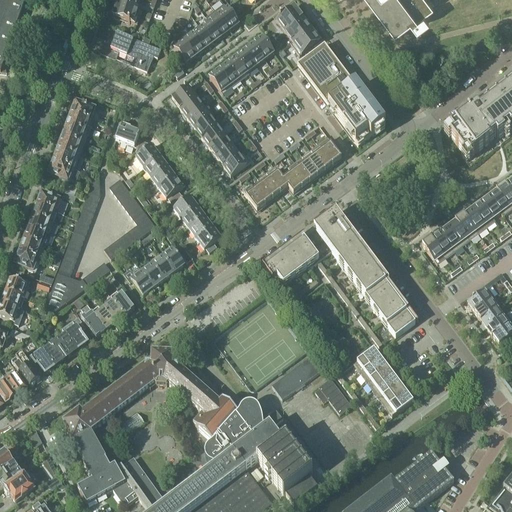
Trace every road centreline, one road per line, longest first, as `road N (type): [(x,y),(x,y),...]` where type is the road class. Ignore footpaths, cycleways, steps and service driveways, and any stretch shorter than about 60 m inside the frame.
road 1 (tertiary): [(0,438),(259,250)]
road 2 (residential): [(259,250),(145,109),(59,72)]
road 3 (residential): [(477,369),(345,187)]
road 4 (tertiary): [(415,129),(315,0)]
road 5 (residential): [(282,71),(361,173)]
road 6 (unclassified): [(415,129),(511,51)]
